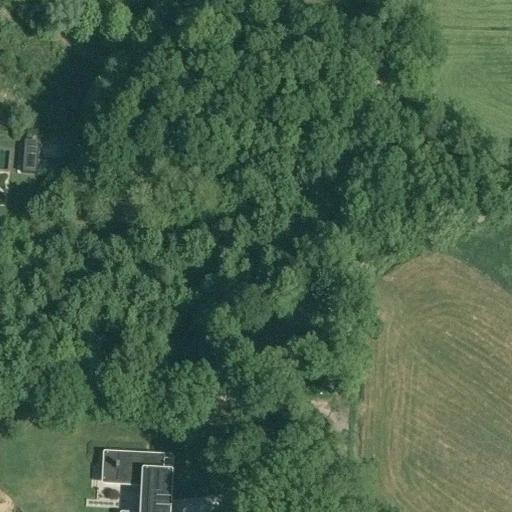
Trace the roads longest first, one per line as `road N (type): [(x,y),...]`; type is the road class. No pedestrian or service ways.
road 1 (unclassified): [(377,54),(377,106),(346,243),(358,272)]
road 2 (unclassified): [(187,397),(230,371),(313,297),(358,272)]
road 3 (unclassified): [(0,392),(187,397)]
road 4 (unclassified): [(511,205),(401,245),(358,272)]
road 5 (unclassified): [(187,397),(342,410)]
road 6 (unclassified): [(342,410),(347,306),(358,272)]
